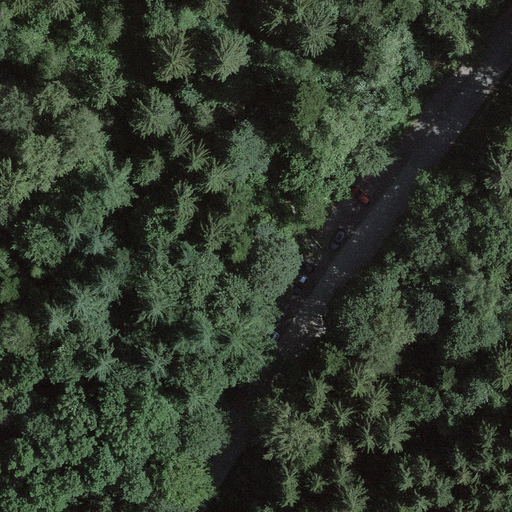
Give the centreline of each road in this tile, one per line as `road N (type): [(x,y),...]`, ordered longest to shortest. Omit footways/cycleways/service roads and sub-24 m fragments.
road 1 (unclassified): [(511,35),(326,281),(194,511)]
road 2 (track): [(326,281),(444,511)]
